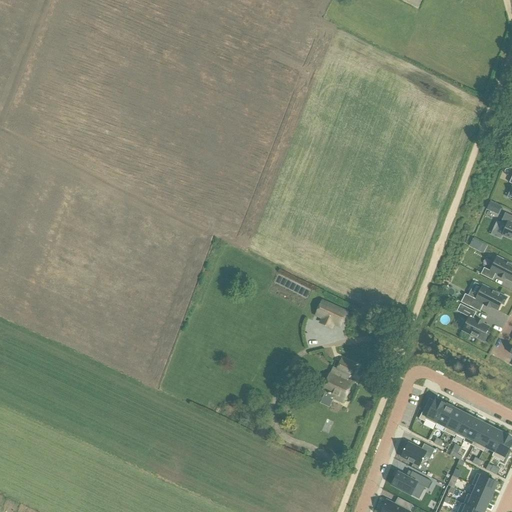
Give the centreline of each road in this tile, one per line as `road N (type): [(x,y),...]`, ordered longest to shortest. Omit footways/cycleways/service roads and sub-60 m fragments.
road 1 (track): [(338,511),(511,54)]
road 2 (residential): [(511,420),(420,374),(408,380),(359,511)]
